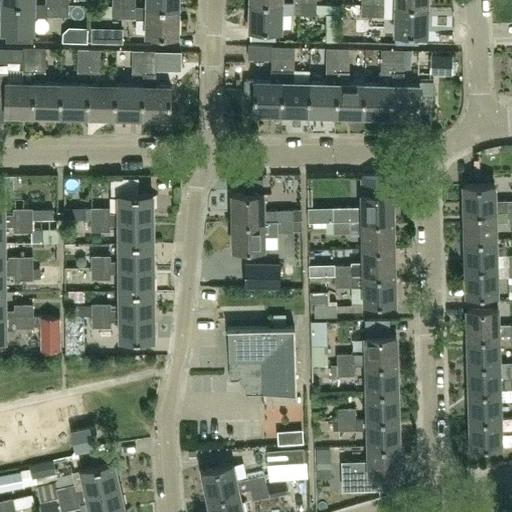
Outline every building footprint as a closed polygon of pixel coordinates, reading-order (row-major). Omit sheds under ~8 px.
[(282,1),(251,1),(250,27),(250,29),(282,29),(282,1)] [(2,29),(2,30),(6,30),(33,31),(34,31),(34,14),(45,15),(45,3),(35,3),(3,2),(2,29)] [(316,3),(293,2),(293,14),(315,14),(316,3)] [(45,15),(68,15),(69,4),(45,3),(45,15)] [(383,16),(384,4),(361,4),(361,15),(383,16)] [(427,32),(428,5),(396,4),(396,32),(428,33),(428,32),(427,32)] [(147,6),(135,5),(112,5),(112,16),(147,18),(146,34),(178,35),(178,33),(179,7),(147,6)] [(338,13),(326,14),(327,40),(339,40),(338,13)] [(92,42),(122,43),(122,29),(92,28),(92,42)] [(282,111),(284,46),(249,45),(249,57),(273,58),(272,67),(271,80),(245,79),(244,99),(255,99),(254,111),(255,111),(255,110),(282,111)] [(295,46),(284,46),(282,111),(309,112),(309,113),(310,81),(294,80),(295,46)] [(338,47),(327,47),(327,69),(326,81),(310,81),(309,113),(310,113),(310,112),(337,113),(338,47)] [(338,47),(338,70),(349,70),(349,48),(338,47)] [(0,48),(0,59),(8,60),(9,48),(0,48)] [(393,49),(382,48),(381,70),(380,70),(379,83),(365,82),(364,114),(365,114),(365,113),(391,114),(393,49)] [(7,112),(33,113),(34,81),(34,72),(35,49),(25,49),(24,81),(8,81),(8,73),(0,72),(0,98),(6,99),(5,113),(7,113),(7,112)] [(47,49),(35,49),(34,72),(46,72),(47,49)] [(404,71),(404,49),(393,49),(391,114),(418,115),(418,116),(419,116),(419,110),(420,84),(403,83),(404,71)] [(90,50),(79,50),(79,73),(90,73),(90,50)] [(101,50),(90,50),(90,73),(101,73),(101,50)] [(134,74),(144,74),(145,74),(145,51),(134,51),(134,74)] [(144,74),(143,84),(143,116),(169,116),(169,117),(171,117),(171,85),(155,84),(156,68),(156,67),(156,52),(145,51),(145,74),(144,74)] [(181,52),(156,52),(156,67),(156,68),(180,68),(181,52)] [(432,55),(431,73),(453,73),(453,55),(432,55)] [(338,70),(337,113),(363,113),(363,114),(364,114),(365,82),(349,82),(349,70),(338,70)] [(61,114),(61,82),(34,81),(33,113),(60,113),(60,114),(61,114)] [(61,113),(88,114),(89,83),(61,82),(61,114),(61,113)] [(115,115),(116,83),(89,83),(88,114),(115,115)] [(116,115),(143,116),(143,84),(116,83),(115,115),(116,115)] [(363,206),(333,207),(334,221),(350,220),(363,220),(393,219),(393,191),(392,178),(382,178),(362,179),(362,192),(363,206)] [(494,183),(464,184),(465,212),(495,211),(508,210),(511,210),(511,199),(495,200),(494,183)] [(233,193),(233,221),(264,220),(275,220),(293,219),(293,208),(275,208),(264,208),(263,192),(233,193)] [(92,218),(153,218),(153,217),(153,194),(153,193),(119,194),(119,213),(109,213),(109,208),(92,208),(92,218)] [(0,219),(32,219),(32,208),(15,208),(15,214),(5,214),(5,194),(0,194),(0,219)] [(466,239),(496,238),(495,211),(465,212),(466,239)] [(119,223),(120,242),(154,242),(153,241),(153,218),(92,218),(92,229),(109,229),(109,223),(119,223)] [(0,243),(5,243),(5,224),(15,224),(15,230),(32,230),(32,219),(0,219),(0,243)] [(275,220),(264,220),(233,221),(234,249),(264,248),(264,236),(277,235),(277,231),(293,231),(293,219),(275,220)] [(363,220),(364,247),(394,247),(393,219),(363,220)] [(350,220),(334,221),(334,232),(351,231),(350,220)] [(466,239),(466,266),(497,265),(496,238),(466,239)] [(154,242),(120,242),(120,261),(110,261),(110,255),(93,256),(93,266),(154,266),(154,265),(153,265),(153,242),(154,242)] [(0,267),(33,267),(32,256),(8,256),(8,259),(5,259),(5,243),(0,243),(0,267)] [(335,265),(335,276),(395,274),(394,247),(364,247),(364,262),(351,262),(352,264),(335,265)] [(280,264),(246,263),(245,286),(280,286),(280,264)] [(498,293),(497,265),(466,266),(467,294),(498,293)] [(120,271),(120,290),(154,290),(154,289),(153,266),(154,266),(93,266),(93,277),(110,277),(110,271),(120,271)] [(0,291),(6,291),(5,272),(15,272),(15,278),(33,278),(33,267),(0,267),(0,291)] [(336,286),(365,286),(365,303),(395,302),(395,274),(335,276),(336,286)] [(93,304),(93,314),(154,314),(154,313),(154,290),(120,290),(120,309),(110,309),(110,304),(93,304)] [(0,315),(33,315),(33,304),(16,304),(16,310),(6,310),(6,291),(0,291),(0,315)] [(327,291),(310,291),(310,302),(314,302),(314,317),(327,317),(336,316),(336,304),(328,305),(327,291)] [(72,304),(72,315),(92,314),(92,304),(72,304)] [(498,307),(468,308),(468,336),(499,335),(510,334),(510,323),(498,324),(498,307)] [(154,314),(93,314),(93,325),(110,325),(110,319),(120,319),(121,339),(154,338),(154,337),(154,314)] [(33,326),(33,315),(0,315),(0,339),(6,340),(6,328),(16,328),(16,326),(33,326)] [(66,316),(67,355),(84,354),(83,315),(66,316)] [(60,349),(60,316),(41,316),(41,349),(60,349)] [(247,392),(263,392),(296,391),(294,326),(228,327),(228,328),(229,328),(231,377),(240,377),(246,383),(247,392)] [(354,364),(367,363),(397,363),(396,334),(366,335),(366,352),(337,353),(338,364),(354,364)] [(468,336),(469,363),(499,362),(499,335),(468,336)] [(499,362),(469,363),(470,390),(500,390),(500,389),(511,389),(511,378),(500,378),(499,362)] [(397,363),(367,363),(367,390),(398,390),(397,363)] [(354,374),(354,364),(338,364),(338,375),(354,374)] [(368,418),(398,417),(398,390),(367,390),(368,418)] [(470,390),(471,417),(501,417),(500,390),(470,390)] [(338,419),(356,418),(356,407),(338,408),(338,419)] [(369,445),(399,444),(398,417),(368,418),(369,445)] [(502,445),(501,417),(471,417),(471,445),(502,445)] [(333,419),(333,430),(338,429),(356,429),(356,418),(338,419),(333,419)] [(98,444),(94,425),(73,430),(77,449),(98,444)] [(369,460),(341,460),(342,488),(379,487),(379,473),(400,472),(399,444),(369,445),(369,460)] [(303,447),(268,449),(269,463),(304,461),(303,447)] [(60,498),(120,485),(114,461),(81,468),(86,488),(76,490),(75,484),(58,488),(60,498)] [(48,462),(30,465),(33,478),(50,475),(48,462)] [(265,473),(236,480),(233,463),(203,470),(209,497),(239,490),(250,488),(267,484),(265,473)] [(0,475),(0,490),(24,486),(21,472),(0,475)] [(292,476),(293,491),(307,490),(306,474),(292,476)] [(270,495),(267,484),(250,488),(252,498),(270,495)] [(88,497),(91,511),(108,511),(125,508),(120,485),(60,498),(63,509),(79,505),(78,499),(88,497)] [(243,511),(239,490),(209,497),(212,511),(243,511)] [(15,509),(35,504),(33,494),(13,499),(15,508),(15,509)] [(0,511),(15,508),(13,499),(13,498),(0,500),(0,511)]
